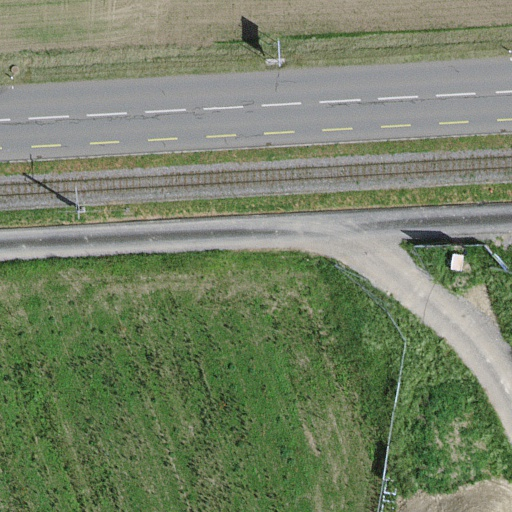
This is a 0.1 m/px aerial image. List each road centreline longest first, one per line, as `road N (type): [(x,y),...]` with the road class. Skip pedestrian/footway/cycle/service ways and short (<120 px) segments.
road 1 (secondary): [(0,124),(511,95)]
road 2 (residential): [(0,242),(342,224)]
road 3 (residential): [(342,224),(419,283),(498,371),(511,406)]
road 4 (residential): [(342,224),(511,216)]
